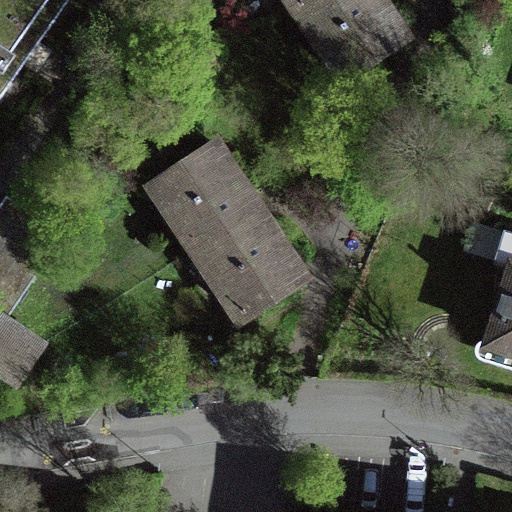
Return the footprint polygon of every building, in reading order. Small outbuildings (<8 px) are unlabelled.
[(0,0),(0,97),(68,0),(0,0)] [(291,0),(300,13),(318,0),(291,0)] [(321,44),(345,81),(406,40),(396,26),(379,0),(318,0),(300,13),(301,14),(311,8),(330,37),(321,44)] [(175,218),(199,253),(259,213),(250,198),(214,145),(153,185),(155,188),(165,181),(185,212),(175,218)] [(58,237),(7,203),(0,213),(0,317),(3,320),(58,237)] [(220,284),(244,321),(304,280),(295,266),(259,213),(199,253),(200,254),(209,248),(229,278),(220,284)] [(511,266),(487,344),(511,352),(511,266)] [(0,370),(16,382),(28,363),(41,345),(3,320),(0,317),(0,370)]
